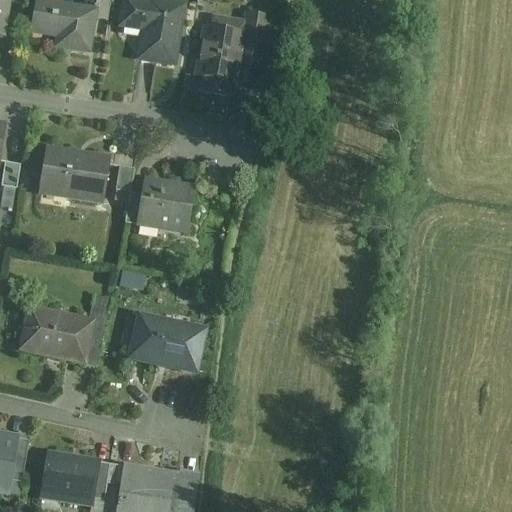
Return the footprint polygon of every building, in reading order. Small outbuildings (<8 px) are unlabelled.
[(10,0),(0,0),(0,41),(3,42),(9,5),(10,0)] [(111,0),(97,0),(95,14),(96,14),(95,22),(108,24),(111,0)] [(184,10),(149,4),(148,8),(125,4),(120,32),(144,36),(139,64),(174,69),(184,10)] [(95,14),(37,5),(32,35),(33,35),(33,32),(59,37),(57,51),(89,56),(95,22),(96,14),(95,14)] [(269,21),(248,17),(244,39),(245,39),(241,63),(261,66),(269,21)] [(244,39),(206,33),(197,80),(205,81),(203,95),(227,99),(229,85),(237,87),(241,63),(245,39),(244,39)] [(110,162),(47,152),(40,196),(103,207),(110,162)] [(21,169),(5,166),(1,189),(17,192),(21,169)] [(134,173),(120,170),(116,194),(130,196),(134,173)] [(194,195),(146,187),(144,198),(139,229),(159,233),(161,224),(185,228),(184,237),(187,237),(194,195)] [(144,198),(130,196),(125,227),(139,229),(144,198)] [(146,292),(148,280),(126,276),(124,287),(146,292)] [(93,325),(30,311),(21,353),(85,367),(85,365),(94,326),(93,325)] [(107,322),(94,319),(93,325),(94,326),(85,365),(98,368),(107,322)] [(204,336),(140,321),(132,361),(195,375),(204,336)] [(18,441),(0,438),(0,495),(8,497),(10,483),(12,471),(13,471),(18,441)] [(29,443),(18,441),(13,471),(12,471),(10,483),(22,485),(29,443)] [(99,466),(50,457),(42,497),(63,500),(62,505),(90,510),(92,500),(99,466)] [(99,466),(92,500),(104,503),(110,468),(99,466)] [(171,511),(178,478),(126,469),(121,503),(119,503),(118,511),(171,511)] [(194,511),(199,482),(178,478),(171,511),(194,511)] [(102,511),(104,503),(92,500),(90,510),(90,511),(102,511)]
